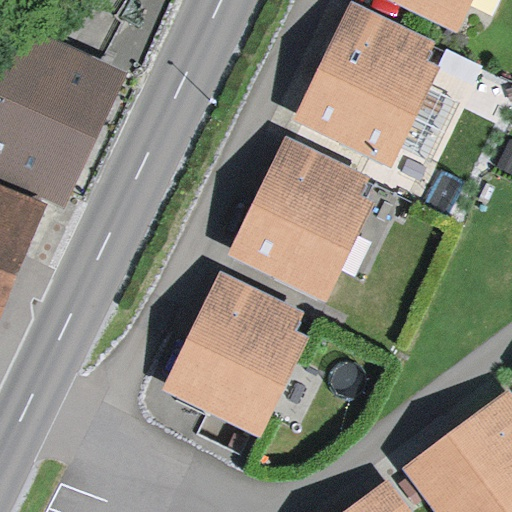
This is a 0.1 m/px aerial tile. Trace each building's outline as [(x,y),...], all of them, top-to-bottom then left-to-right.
[(434,41),(348,0),(347,0),(291,118),(390,165),(439,64),(426,58),(434,41)] [(397,0),(456,28),(469,0),(397,0)] [(0,75),(0,197),(39,214),(42,208),(64,219),(131,85),(22,31),(0,75)] [(369,174),(284,133),(227,251),(326,298),(374,197),(361,191),(369,174)] [(0,197),(0,332),(49,219),(39,214),(0,197)] [(304,311),(218,270),(162,388),(260,435),(309,334),(296,327),(304,311)] [(511,511),(511,390),(506,383),(401,463),(438,511),(511,511)] [(415,511),(387,474),(337,511),(415,511)]
